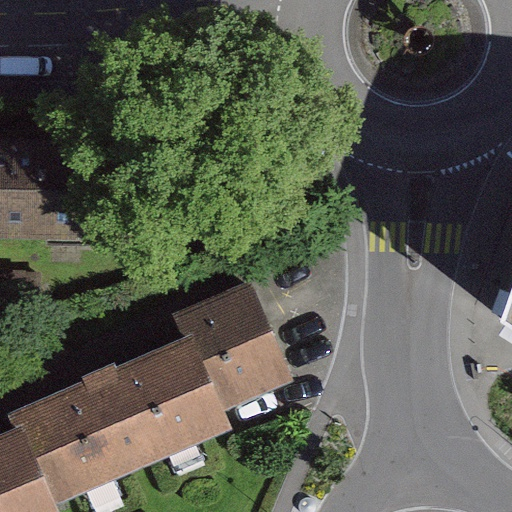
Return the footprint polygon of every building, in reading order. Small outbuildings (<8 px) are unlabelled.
[(0,141),(0,239),(86,242),(88,144),(0,141)] [(511,290),(501,320),(511,326),(511,290)] [(195,350),(225,420),(292,393),(251,293),(184,321),(195,350)] [(51,433),(83,511),(237,450),(225,420),(195,350),(42,413),(51,433)] [(51,433),(0,453),(0,511),(82,511),(83,511),(51,433)]
